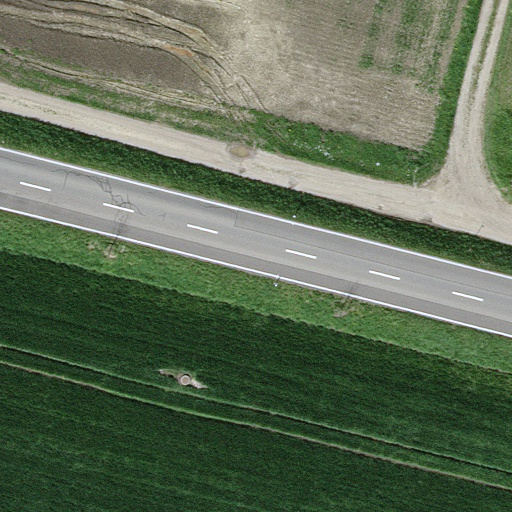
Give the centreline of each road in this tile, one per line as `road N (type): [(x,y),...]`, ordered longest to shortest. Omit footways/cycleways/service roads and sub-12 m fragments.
road 1 (secondary): [(0,180),(511,312)]
road 2 (track): [(470,212),(0,94)]
road 3 (track): [(511,223),(470,212),(473,130),(508,0)]
